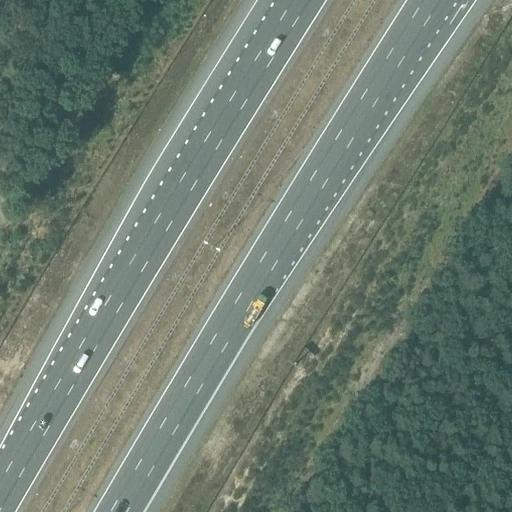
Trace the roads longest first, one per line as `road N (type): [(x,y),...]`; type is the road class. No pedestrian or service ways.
road 1 (motorway): [(116,511),(433,0)]
road 2 (motorway): [(301,0),(0,493)]
